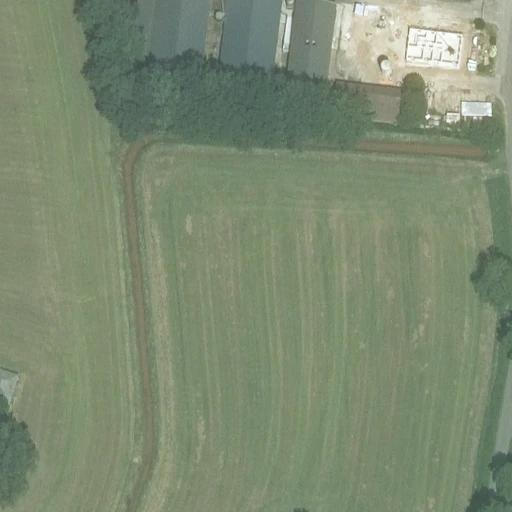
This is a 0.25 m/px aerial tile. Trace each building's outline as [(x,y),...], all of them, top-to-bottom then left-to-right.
[(218,99),(271,105),(283,5),(245,0),(137,0),(127,88),(199,96),(208,17),(228,19),(218,99)] [(285,105),(324,110),(336,10),(297,5),(285,105)] [(400,55),(401,14),(353,13),(353,54),(400,55)] [(409,33),(407,53),(405,64),(460,71),(464,39),(409,32),(409,33)] [(337,86),(333,117),(398,125),(402,94),(337,86)] [(1,371),(0,376),(0,402),(19,408),(28,379),(1,371)]
